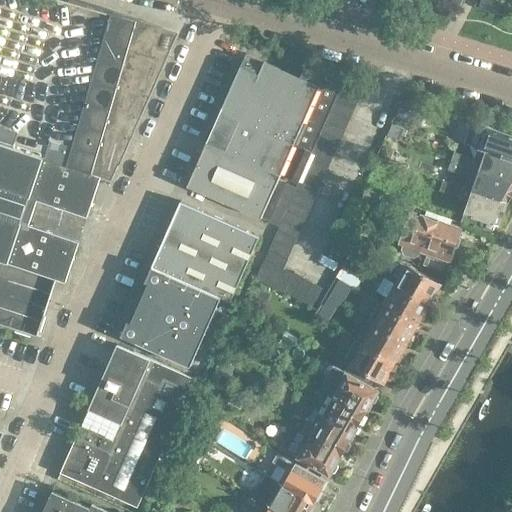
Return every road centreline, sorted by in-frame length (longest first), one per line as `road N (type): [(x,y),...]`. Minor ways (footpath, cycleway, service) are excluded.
road 1 (unclassified): [(1,511),(221,7)]
road 2 (secondary): [(375,511),(511,272)]
road 3 (residential): [(511,91),(335,44)]
